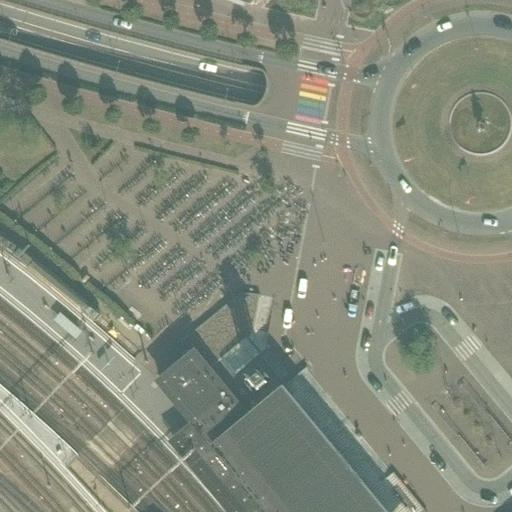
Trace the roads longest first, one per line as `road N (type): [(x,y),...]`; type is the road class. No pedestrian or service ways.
road 1 (secondary): [(511,113),(427,117),(377,109),(0,10)]
road 2 (secondary): [(0,32),(332,121),(426,137),(511,135)]
road 3 (secondary): [(0,52),(382,150)]
road 4 (secondary): [(388,84),(41,0)]
road 5 (secondary): [(382,150),(405,193),(429,212),(457,223),(511,221)]
road 6 (secondary): [(511,30),(447,30),(422,42),(388,84)]
